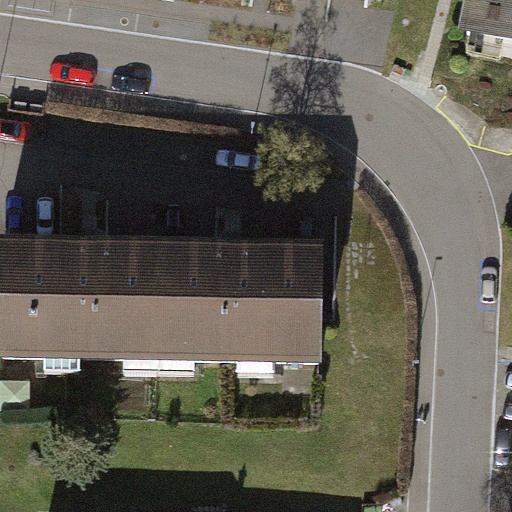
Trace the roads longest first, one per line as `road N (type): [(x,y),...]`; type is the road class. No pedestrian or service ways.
road 1 (residential): [(0,48),(297,92),(393,127),(452,215)]
road 2 (residential): [(452,215),(457,378),(448,511)]
